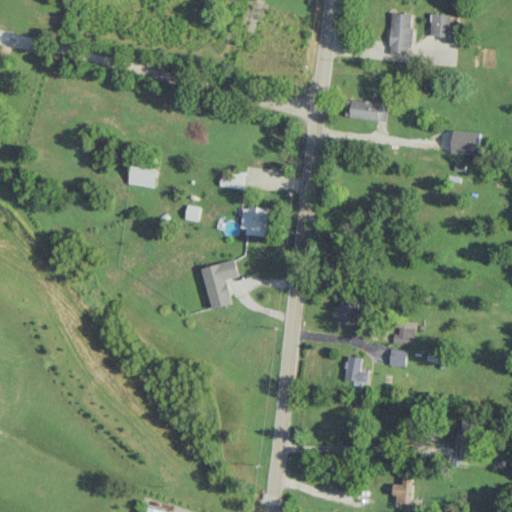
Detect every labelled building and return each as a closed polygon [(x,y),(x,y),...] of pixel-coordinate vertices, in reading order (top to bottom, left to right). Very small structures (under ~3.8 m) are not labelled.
[(389,49),(412,50),(413,13),(391,12),(389,49)] [(451,14),(431,13),(430,35),(446,36),(445,43),(456,44),(457,27),(451,27),(451,14)] [(388,103),(347,97),(344,116),(386,121),(388,103)] [(480,133),(453,130),(450,151),(477,154),(480,133)] [(156,187),(160,167),(133,162),(129,183),(156,187)] [(230,177),(221,176),(220,186),(244,188),(246,172),(231,170),(230,177)] [(186,218),(199,220),(201,207),(188,205),(186,218)] [(270,208),(245,206),(242,233),(266,236),(270,208)] [(202,267),(212,308),(233,303),(227,279),(239,276),(235,259),(202,267)] [(359,323),(360,303),(337,302),(336,322),(359,323)] [(413,344),(414,322),(395,321),(395,344),(413,344)] [(389,365),(405,367),(406,350),(390,349),(389,365)] [(345,379),(368,382),(369,371),(361,370),(362,357),(348,356),(345,379)] [(473,457),(475,418),(461,417),(459,457),(473,457)] [(411,504),(412,477),(402,476),(401,484),(393,483),(392,503),(411,504)]
